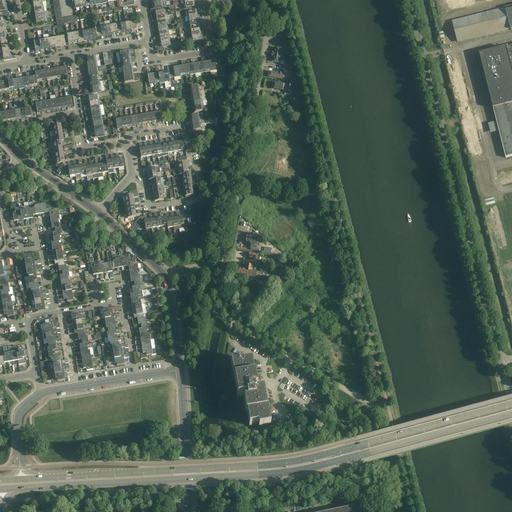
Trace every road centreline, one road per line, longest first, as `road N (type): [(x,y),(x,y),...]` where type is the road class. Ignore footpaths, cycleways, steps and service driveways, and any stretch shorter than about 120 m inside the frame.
road 1 (secondary): [(2,489),(294,471),(511,413)]
road 2 (secondary): [(511,404),(289,462),(20,479)]
road 3 (tertiary): [(511,406),(409,0)]
road 4 (residential): [(222,268),(270,18),(265,0)]
road 5 (residential): [(368,403),(233,322),(218,300),(222,268)]
road 6 (residential): [(126,142),(182,129),(201,194),(153,206),(131,175)]
road 7 (unknown): [(500,192),(485,186),(451,51)]
road 8 (unknown): [(462,48),(500,192)]
road 9 (residential): [(189,511),(180,369)]
road 10 (residential): [(43,394),(180,369)]
road 11 (residential): [(149,41),(157,59),(206,52),(204,0)]
